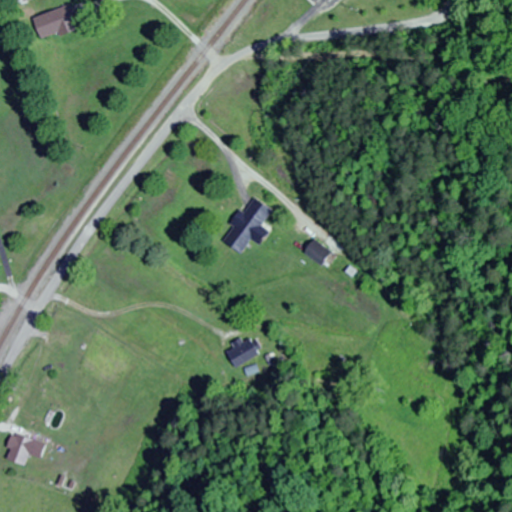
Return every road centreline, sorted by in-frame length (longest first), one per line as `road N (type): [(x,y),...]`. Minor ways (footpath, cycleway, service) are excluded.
road 1 (residential): [(223,59),(319,113),(406,122),(488,73),(507,39),(511,0)]
road 2 (residential): [(38,311),(223,59)]
road 3 (residential): [(223,59),(271,41),(423,23),(451,0)]
